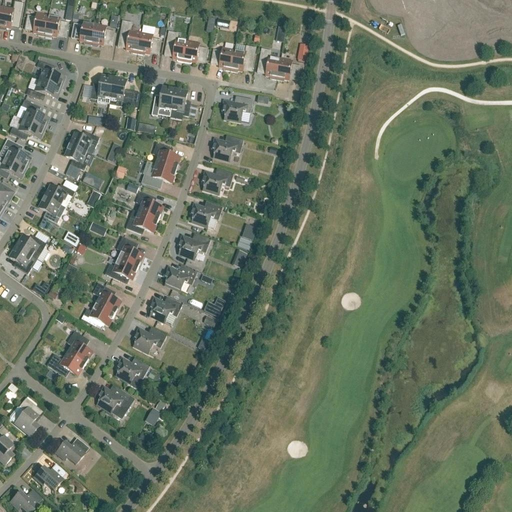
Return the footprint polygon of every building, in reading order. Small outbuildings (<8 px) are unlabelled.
[(15,3),(13,11),(3,9),(0,22),(0,30),(6,32),(6,30),(10,31),(11,27),(20,29),(24,5),(15,3)] [(65,22),(71,23),(74,9),(68,8),(65,22)] [(38,36),(38,38),(45,39),(49,18),(37,15),(37,19),(28,17),(26,30),(34,32),(34,35),(38,36)] [(60,23),(61,20),(49,18),(45,39),(52,40),(52,39),(57,39),(58,36),(66,37),(69,25),(60,23)] [(230,30),(231,22),(220,21),(218,28),(230,30)] [(131,33),(132,25),(123,23),(119,47),(127,49),(127,52),(131,53),(131,55),(138,56),(142,35),(131,33)] [(85,45),(85,46),(91,48),(95,26),(84,24),(83,28),(74,26),(72,38),(81,40),(80,44),(85,45)] [(104,44),(113,46),(115,34),(106,32),(107,28),(95,26),(91,48),(98,49),(99,47),(103,48),(104,44)] [(177,41),(179,36),(169,34),(165,56),(174,57),(173,61),(178,62),(177,63),(184,65),(188,43),(177,41)] [(153,41),(153,37),(142,35),(138,56),(145,57),(145,56),(150,57),(150,53),(159,55),(161,42),(153,41)] [(184,65),(191,66),(192,64),(196,65),(197,62),(206,63),(208,51),(199,49),(200,46),(188,43),(184,65)] [(252,72),(256,50),(247,48),(246,54),(235,52),(231,73),(238,75),(238,73),(243,74),(243,70),(252,72)] [(214,52),(211,64),(220,66),(219,70),(224,71),(224,72),(231,73),(235,52),(223,50),(223,53),(214,52)] [(270,59),(271,53),(262,51),(258,73),(267,75),(266,78),(270,79),(270,81),(277,82),(281,61),(270,59)] [(308,55),(300,53),(298,61),(306,63),(308,55)] [(292,66),(293,63),(281,61),(277,82),(284,83),(284,82),(289,83),(290,79),(298,81),(301,68),(292,66)] [(62,90),(64,84),(63,84),(65,79),(50,73),(53,68),(40,63),(37,69),(44,71),(40,82),(62,90)] [(110,106),(111,101),(115,80),(102,78),(100,90),(93,88),(91,101),(98,102),(98,104),(110,106)] [(125,94),(127,83),(115,80),(110,106),(110,107),(117,108),(130,111),(133,96),(125,94)] [(40,82),(36,93),(29,91),(27,97),(40,101),(42,96),(57,101),(59,96),(60,96),(62,90),(40,82)] [(155,100),(152,117),(158,118),(159,110),(172,112),(175,92),(163,89),(161,101),(155,100)] [(186,106),(188,94),(175,92),(172,112),(184,114),(183,118),(189,119),(191,107),(186,106)] [(224,104),(223,114),(226,114),(225,121),(241,124),(243,114),(247,115),(251,116),(253,102),(242,100),(241,107),(224,104)] [(46,131),(48,125),(47,125),(49,120),(35,114),(38,108),(25,102),(22,108),(28,111),(24,121),(46,131)] [(243,114),(241,123),(249,125),(251,116),(247,115),(243,114)] [(89,118),(88,126),(103,128),(104,120),(89,118)] [(137,121),(128,120),(126,132),(135,133),(137,121)] [(42,137),(43,137),(46,131),(24,121),(19,132),(13,129),(11,135),(23,141),(26,135),(40,141),(42,137)] [(140,126),(138,133),(154,136),(155,129),(140,126)] [(100,140),(88,134),(85,140),(75,135),(70,147),(87,154),(90,148),(96,150),(100,140)] [(215,142),(212,152),(216,152),(214,159),(230,163),(232,154),(240,156),(244,142),(233,139),(231,146),(215,142)] [(27,171),(30,165),(29,165),(31,160),(17,153),(20,147),(8,141),(5,147),(11,150),(6,160),(27,171)] [(176,173),(180,160),(169,156),(171,150),(157,146),(153,156),(159,158),(156,166),(176,173)] [(70,147),(65,158),(75,163),(73,168),(84,173),(87,167),(82,166),(87,154),(70,147)] [(6,160),(0,171),(0,170),(0,177),(4,180),(7,174),(21,181),(23,176),(24,177),(27,171),(6,160)] [(172,186),(176,173),(156,166),(149,164),(142,185),(158,190),(161,182),(172,186)] [(126,170),(119,168),(116,178),(123,181),(126,170)] [(205,175),(202,184),(206,185),(204,192),(219,197),(222,187),(230,189),(234,176),(223,173),(221,179),(205,175)] [(86,177),(83,184),(94,189),(97,182),(86,177)] [(139,189),(130,185),(127,192),(137,196),(139,189)] [(0,205),(5,209),(13,195),(0,186),(0,205)] [(72,199),(73,199),(76,194),(63,188),(61,193),(51,188),(45,199),(62,208),(66,210),(72,199)] [(155,200),(141,194),(137,205),(142,207),(139,215),(159,222),(164,210),(152,205),(155,200)] [(48,221),(58,226),(60,220),(56,218),(58,214),(62,208),(45,199),(39,210),(49,215),(46,220),(48,221)] [(192,224),(208,229),(211,220),(219,223),(223,209),(211,205),(208,212),(194,207),(191,216),(195,218),(192,224)] [(142,231),(154,235),(159,222),(139,215),(136,222),(130,220),(126,231),(140,236),(142,231)] [(3,218),(0,224),(0,225),(6,228),(9,221),(3,218)] [(44,219),(40,228),(43,230),(48,221),(46,220),(44,219)] [(94,225),(90,232),(97,235),(101,228),(94,225)] [(247,227),(242,239),(253,243),(257,230),(247,227)] [(38,237),(50,242),(53,237),(41,231),(38,237)] [(69,235),(65,242),(77,249),(81,241),(69,235)] [(32,244),(23,238),(17,249),(32,258),(38,262),(47,246),(35,239),(32,244)] [(180,256),(195,262),(198,253),(206,255),(211,242),(200,238),(198,245),(182,239),(179,248),(182,249),(180,256)] [(138,270),(144,258),(133,253),(136,247),(122,241),(117,251),(123,254),(119,261),(138,270)] [(17,249),(10,259),(19,265),(16,270),(28,277),(34,268),(29,265),(32,258),(17,249)] [(238,252),(234,261),(243,265),(247,255),(238,252)] [(106,277),(119,283),(122,277),(132,282),(138,270),(119,261),(116,269),(110,266),(106,277)] [(185,284),(192,288),(198,275),(187,270),(184,277),(169,270),(165,279),(168,281),(166,287),(181,294),(185,284)] [(7,295),(13,287),(10,284),(3,291),(7,295)] [(97,286),(92,296),(99,300),(96,307),(115,316),(121,304),(110,299),(112,293),(97,286)] [(155,301),(150,310),(154,312),(151,318),(165,325),(170,316),(177,319),(183,307),(173,302),(170,308),(155,301)] [(218,320),(222,311),(208,305),(204,313),(218,320)] [(95,329),(98,323),(109,329),(115,316),(96,307),(92,315),(87,312),(82,322),(95,329)] [(208,319),(205,325),(215,330),(217,323),(208,319)] [(139,331),(134,340),(138,342),(134,348),(149,356),(154,347),(161,351),(167,338),(157,333),(154,339),(139,331)] [(83,349),(88,341),(75,333),(68,345),(73,348),(68,355),(86,367),(93,355),(83,349)] [(68,372),(78,378),(86,367),(68,355),(64,362),(55,357),(47,368),(64,378),(68,372)] [(122,361),(117,370),(120,372),(117,378),(131,386),(136,377),(143,381),(150,369),(140,363),(137,369),(122,361)] [(52,374),(48,379),(53,383),(57,378),(52,374)] [(10,388),(17,393),(21,388),(14,383),(10,388)] [(102,400),(98,406),(121,421),(126,412),(124,410),(131,399),(122,393),(118,399),(104,390),(99,398),(102,400)] [(26,401),(19,409),(17,409),(9,418),(9,421),(15,425),(31,439),(39,428),(33,424),(38,418),(32,414),(36,409),(26,401)] [(166,406),(161,403),(156,411),(161,414),(166,406)] [(151,415),(159,420),(162,415),(153,410),(151,415)] [(0,442),(0,462),(5,467),(14,458),(8,453),(13,447),(8,443),(12,438),(2,429),(0,431),(0,435),(3,438),(0,442)] [(85,455),(88,450),(77,441),(70,449),(64,444),(56,455),(65,462),(67,460),(76,467),(85,456),(85,455)] [(49,474),(43,469),(34,479),(43,487),(45,485),(54,492),(63,481),(61,480),(66,475),(56,466),(49,474)] [(25,499),(20,494),(10,504),(18,511),(21,510),(23,511),(34,511),(40,507),(38,505),(42,501),(33,492),(25,499)]
